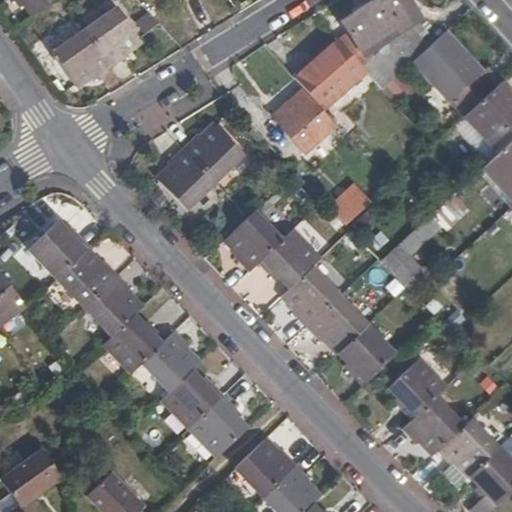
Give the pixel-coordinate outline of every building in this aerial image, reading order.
[(18,0),(20,0),(32,16),(54,0),(13,0),(15,3),(18,0)] [(356,48),(405,16),(398,3),(403,1),(402,0),(373,0),(340,21),(356,48)] [(82,31),(110,71),(130,57),(126,53),(142,42),(117,7),(82,31)] [(141,33),(156,26),(149,12),(134,19),(141,33)] [(405,16),(356,48),(360,54),(409,22),(405,16)] [(95,81),(110,71),(82,31),(51,52),(76,88),(91,77),(95,81)] [(413,62),(464,118),(501,84),(489,71),(483,76),(443,33),(413,62)] [(366,74),(337,42),(296,80),(306,90),(324,110),(366,74)] [(511,95),(501,84),(464,118),(455,127),(488,163),(511,141),(511,95)] [(324,110),(306,90),(273,121),(301,152),(334,121),(324,110)] [(197,135),(182,150),(214,184),(244,155),(216,125),(201,139),(197,135)] [(511,141),(488,163),(483,168),(511,199),(511,141)] [(214,184),(182,150),(168,163),(171,167),(157,179),(187,210),(214,184)] [(326,209),(344,228),(370,204),(352,185),(326,209)] [(466,212),(451,197),(379,263),(415,299),(432,283),(410,258),(442,229),(445,232),(466,212)] [(234,257),(248,272),(258,263),(283,239),(255,210),(247,218),(224,240),(238,254),(234,257)] [(375,222),(367,214),(352,228),(360,236),(375,222)] [(86,249),(90,245),(77,232),(73,235),(59,221),(28,251),(55,279),(86,249)] [(281,281),(289,289),(313,266),(321,258),(294,229),(283,239),(258,263),(277,285),(281,281)] [(100,263),(86,249),(55,279),(83,308),(117,275),(103,260),(100,263)] [(291,314),(305,328),(340,295),(313,266),(289,289),(281,296),(295,311),(291,314)] [(0,326),(25,308),(0,273),(0,326)] [(132,290),(117,275),(83,308),(111,337),(134,314),(142,306),(128,293),(132,290)] [(340,295),(305,328),(319,343),(323,339),(337,353),(368,324),(340,295)] [(148,328),(134,314),(111,337),(104,343),(132,372),(140,364),(166,339),(152,324),(148,328)] [(362,386),(396,353),(368,324),(337,353),(346,363),(343,366),(362,386)] [(168,392),(193,369),(199,362),(186,350),(190,346),(175,330),(166,339),(140,364),(168,392)] [(437,396),(445,388),(419,360),(388,388),(401,402),(397,406),(411,420),(437,396)] [(161,399),(189,428),(224,394),(210,379),(206,383),(193,369),(168,392),(161,399)] [(189,428),(217,457),(248,427),(249,426),(234,412),(237,409),(224,394),(189,428)] [(437,451),(464,425),(437,396),(411,420),(402,429),(417,445),(421,441),(433,454),(437,451)] [(499,446),(472,417),(464,425),(437,451),(449,465),(451,467),(456,463),(468,476),(499,446)] [(262,497),(296,464),(282,450),(279,454),(265,438),(234,467),(262,497)] [(511,459),(499,446),(468,476),(478,486),(475,490),(481,497),(464,511),(489,511),(511,490),(511,459)] [(0,480),(18,506),(22,511),(47,511),(36,496),(62,477),(41,448),(0,477),(0,480)] [(454,490),(468,476),(456,463),(451,467),(449,465),(439,474),(454,490)] [(304,511),(314,503),(320,496),(308,483),(312,480),(296,464),(262,497),(276,511),(304,511)] [(101,511),(143,511),(142,510),(146,506),(112,471),(86,496),(101,511)] [(322,511),(314,503),(304,511),(322,511)]
